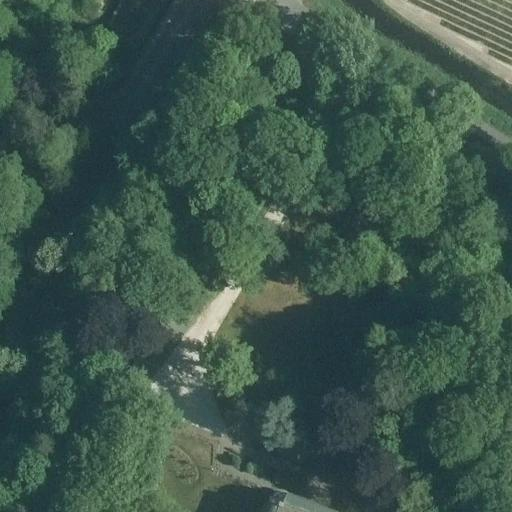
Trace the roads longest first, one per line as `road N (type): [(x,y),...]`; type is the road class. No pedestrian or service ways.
road 1 (primary): [(0,459),(129,130),(214,0)]
road 2 (unclassified): [(511,164),(281,0)]
